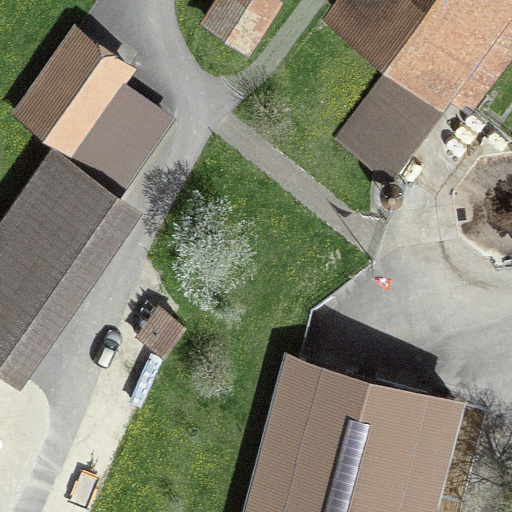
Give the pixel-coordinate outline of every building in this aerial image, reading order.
[(222,0),(209,21),(241,42),(268,0),(222,0)] [(511,0),(339,0),(333,8),(401,58),(343,136),(394,174),(453,94),(469,106),(511,48),(511,0)] [(62,159),(114,195),(168,116),(117,81),(127,65),(77,30),(19,113),(70,148),(62,159)] [(62,159),(52,152),(0,227),(0,358),(114,195),(62,159)] [(256,511),(424,511),(454,398),(297,357),(256,511)]
